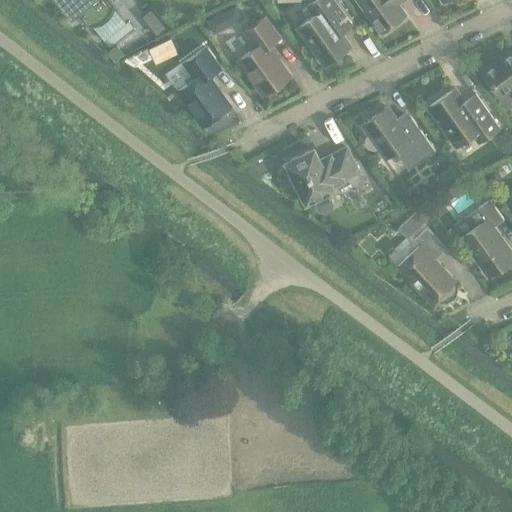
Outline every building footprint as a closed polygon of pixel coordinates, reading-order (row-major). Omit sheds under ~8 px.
[(56,0),(70,16),(72,19),(78,14),(88,27),(89,26),(94,26),(99,25),(103,23),(109,18),(112,14),(114,10),(115,5),(116,4),(112,0),(56,0)] [(351,46),(341,33),(353,24),(334,0),(317,0),(308,7),(315,17),(298,28),(325,65),(351,46)] [(358,0),(381,32),(406,15),(396,2),(398,0),(400,0),(401,1),(402,0),(358,0)] [(237,7),(228,11),(235,24),(243,19),(237,7)] [(152,9),(143,16),(157,35),(166,27),(152,9)] [(218,16),(208,22),(214,34),(225,29),(218,16)] [(253,51),(240,60),(264,95),(272,89),(275,91),(280,89),(283,85),(283,82),(290,76),(269,46),(281,38),(266,18),(245,33),(254,45),(253,51)] [(117,46),(108,53),(115,63),(125,55),(117,46)] [(189,84),(179,91),(188,104),(186,108),(192,116),(196,116),(203,125),(211,120),(215,121),(219,119),(222,115),(222,112),(230,106),(208,76),(220,68),(206,48),(185,63),(193,74),(186,80),(189,84)] [(511,52),(484,72),(500,95),(511,86),(511,52)] [(476,94),(465,102),(456,89),(429,108),(457,146),(473,135),(479,143),(500,127),(476,94)] [(398,121),(396,119),(388,107),(363,125),(371,136),(367,138),(366,143),(371,149),(375,150),(379,147),(386,158),(396,151),(398,154),(402,155),(408,150),(418,164),(436,151),(411,116),(402,122),(398,121)] [(511,135),(508,130),(498,137),(509,153),(511,151),(511,135)] [(314,148),(287,162),(294,177),(291,178),(296,189),(300,188),(307,202),(314,199),(320,211),(324,212),(332,208),(333,204),(327,192),(334,189),(333,186),(344,181),(343,180),(359,172),(347,148),(331,156),(331,155),(320,160),(314,148)] [(487,219),(461,238),(489,276),(511,259),(511,252),(494,227),(505,220),(490,200),(479,208),(487,219)] [(420,208),(410,216),(419,225),(428,217),(420,208)] [(421,245),(398,266),(432,303),(455,281),(435,259),(447,248),(428,228),(415,239),(421,245)]
